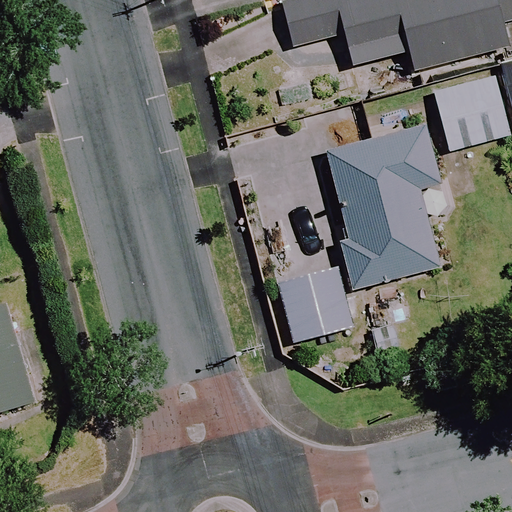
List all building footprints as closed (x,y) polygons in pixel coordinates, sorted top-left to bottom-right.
[(349,35),(340,0),(315,0),(285,7),(294,48),(349,35)] [(511,22),(511,0),(374,0),(373,0),(382,35),(402,31),(413,74),(458,63),(452,38),(511,22)] [(511,113),(511,69),(502,72),(511,113)] [(493,80),(431,97),(448,158),(509,142),(493,80)] [(326,154),(348,241),(337,244),(350,299),(439,277),(428,236),(416,186),(439,180),(426,129),(397,136),(326,154)] [(332,273),(280,287),(296,347),(348,333),(332,273)] [(5,309),(0,310),(0,414),(36,403),(5,309)]
